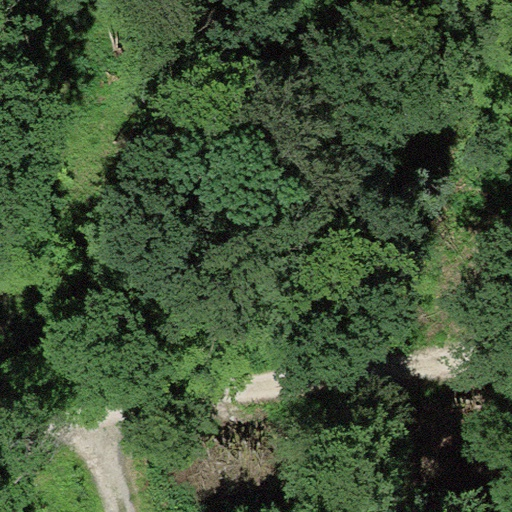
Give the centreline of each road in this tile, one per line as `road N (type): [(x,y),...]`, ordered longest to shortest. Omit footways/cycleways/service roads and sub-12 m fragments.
road 1 (track): [(511,365),(291,421),(0,414)]
road 2 (track): [(0,246),(94,412)]
